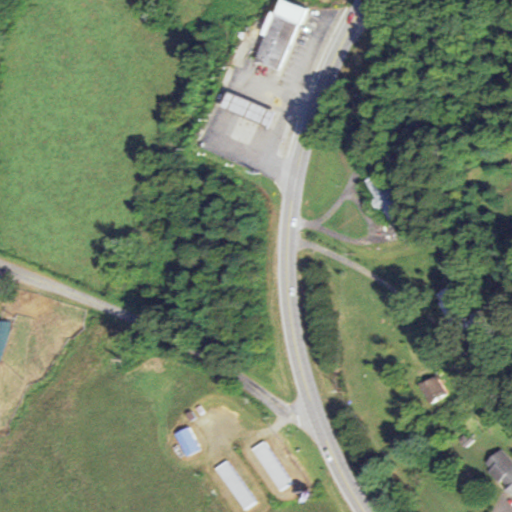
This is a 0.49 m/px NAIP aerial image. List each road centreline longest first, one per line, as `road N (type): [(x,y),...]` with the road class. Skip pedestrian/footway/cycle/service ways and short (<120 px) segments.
road 1 (trunk): [(369,511),(320,426),(296,347),(286,263),(295,174),(320,87),(364,0)]
road 2 (tertiary): [(320,426),(165,328),(0,258)]
